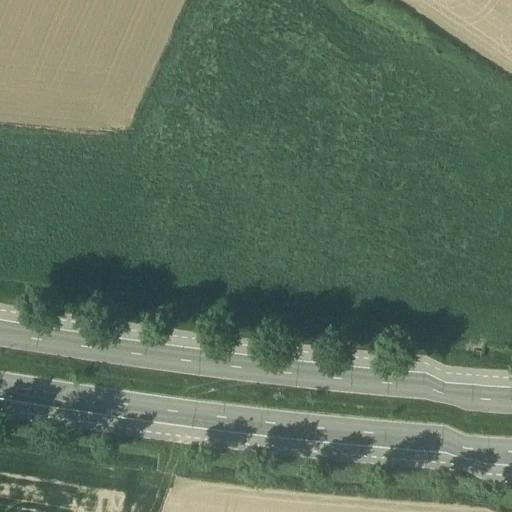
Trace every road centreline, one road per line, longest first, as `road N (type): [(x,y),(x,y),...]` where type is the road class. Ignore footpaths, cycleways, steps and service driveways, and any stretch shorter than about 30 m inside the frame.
road 1 (primary): [(511,391),(321,377),(0,333)]
road 2 (primary): [(0,386),(310,429),(511,443)]
